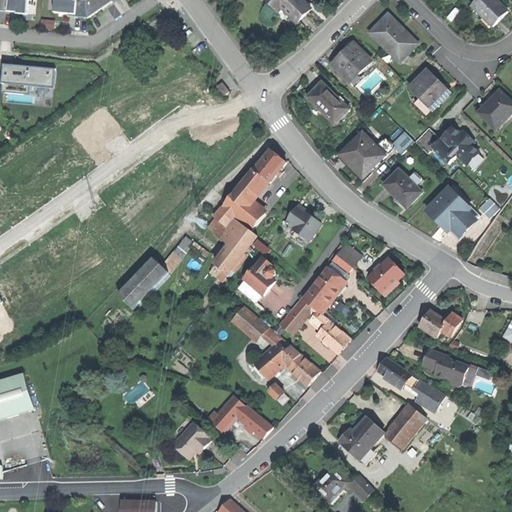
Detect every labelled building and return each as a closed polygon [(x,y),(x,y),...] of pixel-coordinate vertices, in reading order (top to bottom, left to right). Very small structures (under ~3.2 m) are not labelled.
[(1,0),(1,11),(0,13),(10,14),(10,13),(19,14),(19,15),(30,16),(31,0),(1,0)] [(79,0),(57,0),(56,16),(70,17),(77,18),(77,20),(90,22),(88,2),(79,1),(79,0)] [(87,0),(88,2),(90,22),(115,4),(112,0),(87,0)] [(266,0),(274,8),(278,4),(298,25),(306,18),(313,11),(301,0),(266,0)] [(484,0),(476,8),(497,30),(504,23),(511,15),(496,0),(484,0)] [(374,34),(402,63),(420,46),(407,34),(391,17),(374,34)] [(335,68),(352,85),(373,64),(356,46),(345,58),(335,68)] [(5,79),(4,95),(30,97),(31,87),(33,87),(55,89),(57,66),(22,63),(21,69),(21,78),(5,77),(5,79)] [(21,78),(21,69),(6,67),(5,77),(21,78)] [(413,90),(435,113),(452,96),(441,85),(430,73),(413,90)] [(218,88),(225,98),(231,94),(224,85),(218,88)] [(322,111),(337,126),(351,111),(325,85),(310,100),(322,111)] [(490,106),(480,115),(497,132),(511,117),(511,103),(502,93),(490,106)] [(451,167),(460,157),(444,142),(431,129),(417,144),(430,157),(436,151),(451,167)] [(456,130),(444,142),(460,157),(470,167),(482,155),(475,148),(478,145),(473,140),(467,134),(464,137),(456,130)] [(353,169),(364,181),(388,157),(380,149),(365,134),(341,157),(353,169)] [(409,136),(396,149),(404,157),(417,144),(409,136)] [(388,141),(380,149),(388,157),(396,149),(388,141)] [(272,152),(256,172),(267,182),(272,185),(288,165),(281,159),(272,152)] [(398,198),(409,209),(425,194),(420,189),(411,180),(402,171),(386,186),(398,198)] [(256,172),(239,193),(251,202),(267,182),(256,172)] [(417,174),(411,180),(420,189),(426,183),(417,174)] [(452,191),(430,212),(440,222),(449,232),(454,227),(463,236),(471,228),(470,227),(477,221),(469,213),(471,211),(452,191)] [(225,210),(253,233),(268,215),(251,202),(239,193),(225,210)] [(482,210),(492,220),(501,210),(491,200),(482,210)] [(294,233),(309,244),(322,226),(315,221),(309,217),(311,215),(300,207),(287,225),(295,231),(294,233)] [(249,238),(253,233),(225,210),(221,215),(249,238)] [(256,243),(249,238),(221,215),(217,220),(224,226),(216,236),(232,250),(217,268),(228,277),(256,243)] [(306,301),(321,312),(333,297),(345,281),(349,277),(360,262),(345,251),(306,301)] [(122,297),(136,310),(171,275),(156,261),(122,297)] [(245,284),(239,292),(255,306),(262,298),(263,299),(270,292),(275,285),(272,282),(275,278),(275,274),(271,271),(273,270),(263,261),(244,283),(245,284)] [(394,262),(372,280),(386,296),(398,286),(402,283),(407,278),(394,262)] [(223,284),(228,277),(217,268),(212,275),(223,284)] [(348,283),(345,281),(333,297),(335,300),(348,283)] [(400,289),(398,286),(386,296),(388,299),(400,289)] [(312,315),(317,319),(321,314),(305,301),(282,327),(294,338),(304,326),(303,325),(312,315)] [(238,319),(262,340),(270,330),(246,309),(238,319)] [(425,322),(421,329),(443,343),(448,336),(453,339),(464,322),(453,315),(448,323),(431,313),(425,322)] [(316,320),(326,329),(331,324),(321,314),(317,319),(316,320)] [(258,344),(262,340),(238,319),(234,323),(258,344)] [(333,348),(341,355),(347,348),(352,342),(331,324),(326,329),(320,337),(326,342),(333,348)] [(331,351),(333,348),(326,342),(324,345),(331,351)] [(288,364),(292,368),(302,356),(293,348),(289,352),(281,343),(258,360),(270,377),(288,364)] [(431,363),(428,370),(441,374),(440,379),(447,381),(447,380),(451,381),(454,387),(465,388),(469,385),(475,368),(454,361),(454,362),(433,355),(431,363)] [(290,371),(310,388),(317,380),(323,373),(302,356),(292,368),(290,371)] [(384,366),(379,373),(387,378),(397,384),(405,389),(408,385),(414,376),(388,359),(384,366)] [(484,371),(475,368),(469,385),(465,388),(477,392),(484,371)] [(0,383),(0,421),(37,410),(26,375),(0,383)] [(421,380),(414,376),(408,385),(415,389),(421,380)] [(395,386),(397,384),(387,378),(386,380),(395,386)] [(429,387),(421,380),(415,389),(423,394),(429,387)] [(268,391),(278,401),(285,394),(276,384),(268,391)] [(430,386),(429,387),(423,394),(418,402),(434,413),(447,396),(430,386)] [(210,421),(225,434),(240,418),(248,408),(237,398),(231,404),(227,401),(210,421)] [(250,406),(248,408),(240,418),(265,440),(270,434),(275,429),(250,406)] [(386,439),(403,452),(428,420),(412,406),(386,439)] [(342,444),(361,461),(372,449),(385,434),(368,419),(357,431),(352,438),(349,436),(342,444)] [(196,425),(176,446),(191,461),(199,452),(203,448),(207,450),(213,443),(210,441),(212,439),(196,425)] [(378,454),(372,449),(361,461),(367,467),(378,454)] [(325,480),(317,488),(332,503),(344,491),(350,485),(335,470),(325,480)] [(351,486),(366,501),(376,490),(362,476),(351,486)] [(346,493),(344,491),(332,503),(330,505),(334,509),(343,500),(341,498),(346,493)] [(139,502),(123,502),(123,511),(157,511),(158,501),(139,502)] [(225,507),(220,511),(243,511),(231,501),(225,507)]
